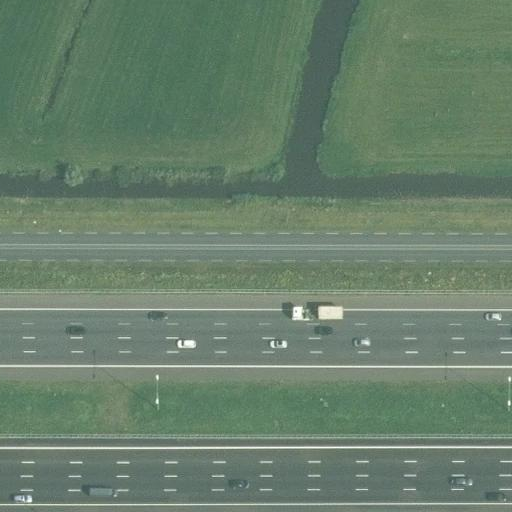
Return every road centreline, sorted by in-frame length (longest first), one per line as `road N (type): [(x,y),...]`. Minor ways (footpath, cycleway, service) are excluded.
road 1 (motorway): [(511,335),(0,333)]
road 2 (secondary): [(0,249),(511,250)]
road 3 (motorway): [(0,476),(511,476)]
